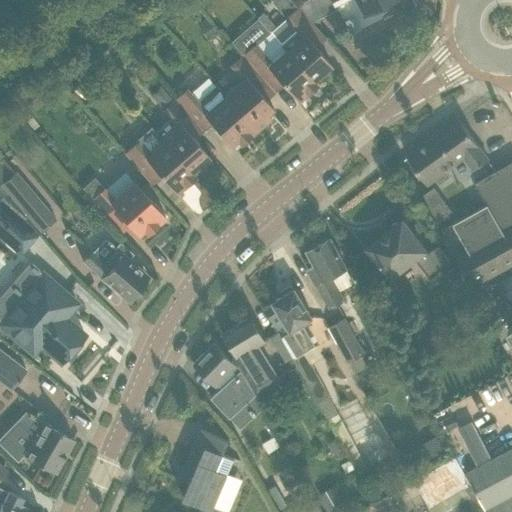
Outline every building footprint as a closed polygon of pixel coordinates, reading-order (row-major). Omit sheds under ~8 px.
[(408,0),(329,0),(333,6),(343,0),(353,0),(362,16),(377,7),(383,18),(410,4),(408,0)] [(284,18),(269,31),(284,49),(316,85),(317,85),(313,81),(331,65),(315,47),(325,39),(311,24),(297,7),(296,8),(284,18)] [(131,18),(122,24),(126,31),(135,26),(131,18)] [(257,18),(230,42),(241,55),(258,74),(274,92),(283,84),(298,101),(316,85),(284,49),(269,31),(257,18)] [(209,35),(218,30),(212,20),(203,25),(209,35)] [(249,81),(258,74),(241,55),(229,65),(241,79),(223,95),(255,131),(270,118),(267,114),(273,108),(249,81)] [(223,95),(206,110),(186,87),(174,99),(202,131),(211,123),(231,145),(237,140),(240,144),(255,131),(223,95)] [(193,139),(202,131),(174,99),(161,109),(170,119),(155,132),(194,177),(195,177),(191,172),(209,157),(193,139)] [(472,171),(488,159),(459,120),(437,136),(436,134),(406,156),(428,185),(463,159),(472,171)] [(155,132),(153,133),(149,128),(133,141),(135,143),(124,152),(152,184),(161,176),(176,193),(194,177),(155,132)] [(15,171),(14,172),(3,158),(0,160),(0,181),(2,183),(0,184),(0,185),(39,231),(55,217),(15,171)] [(452,223),(440,230),(455,256),(491,321),(504,314),(485,279),(511,263),(511,161),(475,183),(487,204),(452,223)] [(165,218),(152,202),(133,181),(113,198),(104,187),(90,199),(106,217),(115,209),(129,225),(137,234),(143,229),(147,233),(165,218)] [(433,188),(423,195),(437,221),(450,211),(433,188)] [(0,237),(19,254),(38,232),(0,199),(0,237)] [(391,230),(369,247),(390,275),(413,257),(430,279),(451,263),(438,245),(426,254),(423,250),(423,249),(402,222),(399,225),(399,224),(398,224),(398,223),(397,223),(396,223),(395,222),(394,223),(393,223),(392,223),(392,224),(391,224),(391,225),(390,225),(390,226),(390,227),(390,228),(390,229),(391,229),(391,230)] [(346,269),(339,256),(330,238),(306,251),(314,265),(307,269),(329,309),(345,301),(337,286),(351,278),(346,269)] [(126,259),(131,253),(119,243),(103,261),(92,250),(81,261),(109,285),(110,283),(129,299),(147,278),(126,259)] [(77,303),(61,290),(41,272),(0,319),(0,325),(33,353),(40,345),(60,362),(66,355),(68,357),(81,343),(79,341),(84,334),(61,315),(67,308),(70,311),(77,303)] [(273,303),(263,309),(274,326),(278,333),(291,355),(290,356),(317,402),(327,420),(328,420),(338,415),(328,396),(311,364),(303,352),(315,345),(303,324),(313,318),(305,305),(294,288),(293,289),(290,285),(279,292),(282,296),(272,302),(273,303)] [(250,316),(222,333),(233,350),(240,362),(237,364),(256,394),(260,401),(276,391),(279,380),(258,346),(266,341),(261,333),(250,316)] [(362,354),(364,353),(345,317),(327,327),(347,362),(349,361),(355,371),(367,365),(362,354)] [(278,333),(271,337),(284,359),(290,356),(291,355),(278,333)] [(214,342),(193,363),(207,377),(215,386),(216,385),(220,389),(210,397),(229,418),(230,417),(256,394),(237,364),(236,365),(228,356),(214,342)] [(0,380),(11,389),(25,370),(0,350),(0,380)] [(394,351),(385,357),(390,367),(400,362),(394,351)] [(367,368),(356,374),(362,386),(369,383),(370,374),(367,368)] [(413,381),(403,386),(411,400),(420,395),(413,381)] [(17,422),(0,438),(0,446),(16,462),(23,454),(55,472),(73,439),(43,422),(34,438),(17,422)] [(223,452),(228,441),(200,429),(183,468),(193,472),(183,498),(216,511),(227,511),(236,491),(223,486),(235,457),(223,452)] [(338,439),(330,444),(338,458),(346,453),(338,439)] [(436,442),(423,450),(431,464),(445,455),(436,442)] [(511,447),(465,472),(486,511),(506,511),(511,509),(511,447)] [(413,478),(428,506),(470,484),(455,456),(413,478)] [(348,460),(340,464),(344,472),(353,468),(348,460)] [(19,505),(23,497),(0,486),(0,511),(23,511),(26,508),(19,505)] [(327,511),(342,511),(347,510),(334,486),(318,495),(327,511)]
